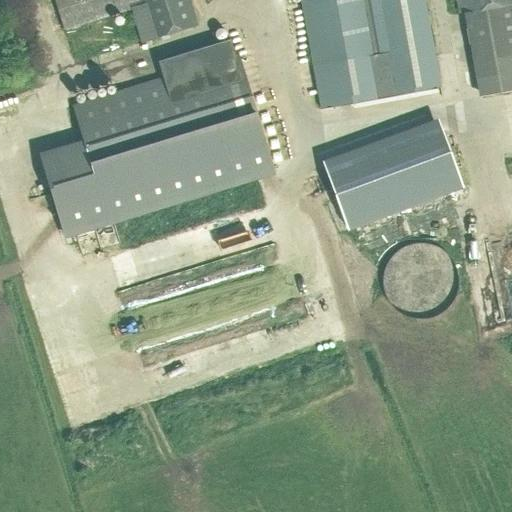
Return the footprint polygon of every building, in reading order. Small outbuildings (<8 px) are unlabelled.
[(132,9),(141,39),(142,42),(157,37),(195,25),(188,0),(55,0),(64,29),(132,9)] [(299,0),(312,67),(320,107),(353,101),(439,86),(435,61),(423,0),(299,0)] [(511,0),(460,0),(478,96),(511,89),(511,0)] [(287,39),(269,2),(253,9),(271,47),(287,39)] [(235,56),(231,44),(230,39),(157,61),(162,77),(72,105),(82,139),(89,161),(46,175),(65,238),(275,174),(239,55),(235,56)] [(393,149),(417,146),(415,131),(391,135),(393,149)] [(347,229),(461,186),(448,151),(333,194),(347,229)] [(249,245),(249,232),(197,232),(197,243),(224,243),(224,245),(249,245)] [(12,249),(31,248),(31,235),(12,235),(12,249)] [(177,325),(206,316),(197,287),(168,295),(177,325)] [(156,300),(121,312),(133,346),(168,334),(156,300)]
